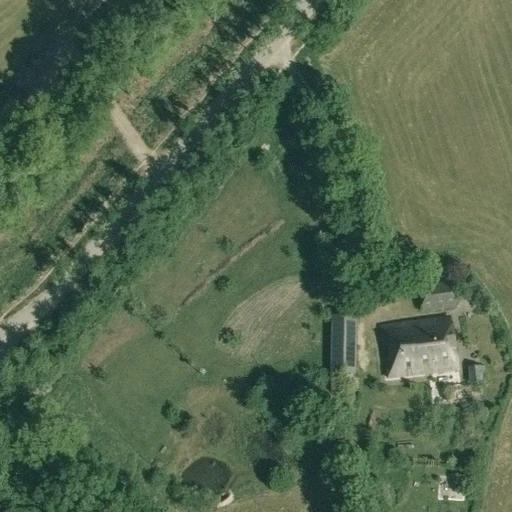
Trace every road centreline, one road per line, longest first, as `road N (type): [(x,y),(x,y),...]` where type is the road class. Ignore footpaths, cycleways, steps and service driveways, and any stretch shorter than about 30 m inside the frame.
road 1 (unclassified): [(0,337),(33,315),(314,0)]
road 2 (track): [(373,511),(358,433),(367,351)]
